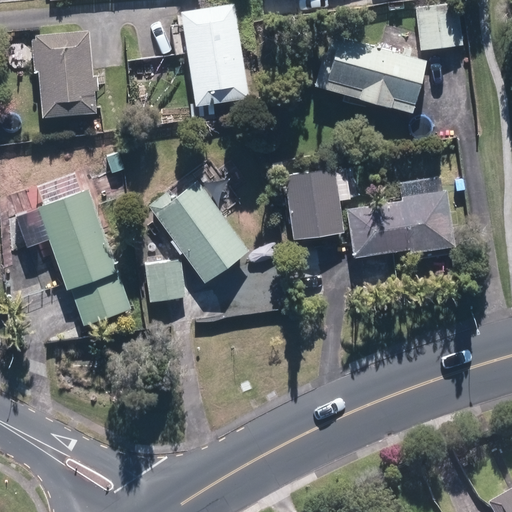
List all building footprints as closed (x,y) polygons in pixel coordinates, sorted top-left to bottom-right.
[(244,0),(211,0),(191,2),(200,95),(253,90),(244,0)] [(458,0),(422,0),(420,0),(425,39),(463,34),(458,0)] [(382,39),(337,24),(320,76),(410,107),(428,55),(413,50),(415,43),(384,33),(382,39)] [(97,94),(95,33),(37,34),(38,95),(97,94)] [(47,201),(41,204),(87,320),(140,299),(94,182),(88,185),(81,166),(39,182),(47,201)] [(292,241),(339,234),(330,170),(282,177),(292,241)] [(250,242),(209,180),(185,196),(182,191),(161,206),(205,272),(250,242)] [(407,250),(407,255),(453,248),(444,189),(398,196),(399,200),(343,208),(350,258),(407,250)] [(187,256),(161,256),(161,222),(141,222),(140,262),(154,263),(153,293),(186,293),(187,256)] [(511,511),(511,487),(482,505),(486,511),(511,511)]
